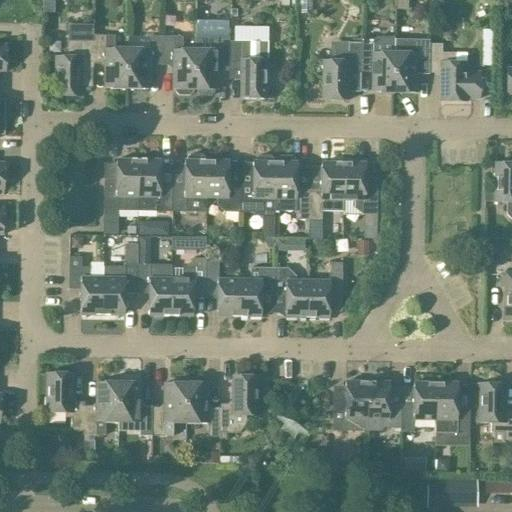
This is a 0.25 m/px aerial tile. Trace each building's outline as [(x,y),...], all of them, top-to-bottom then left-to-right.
[(94,39),(93,25),(67,26),(68,41),(94,39)] [(483,28),(482,62),(491,62),(492,29),(483,28)] [(105,89),(127,90),(128,50),(114,49),(114,36),(94,36),(94,41),(94,65),(105,65),(105,89)] [(161,66),(162,37),(150,37),(149,50),(128,50),(127,90),(149,90),(149,66),(161,66)] [(182,37),(162,37),(161,66),(173,66),(173,90),(175,90),(175,93),(179,97),(190,97),(193,93),(193,91),(195,91),(195,51),(182,50),(182,37)] [(195,51),(195,91),(196,91),(196,93),(200,97),(211,97),(214,94),(214,91),(217,91),(217,74),(217,67),(229,67),(230,42),(230,38),(217,38),(196,37),(195,51)] [(373,69),(373,76),(372,93),(394,93),(395,40),(392,38),(377,38),(374,40),(361,40),(361,44),(361,69),(373,69)] [(395,40),(394,93),(416,94),(417,73),(428,73),(428,70),(429,44),(429,45),(429,40),(395,40)] [(94,65),(94,41),(68,41),(67,57),(55,57),(55,97),(81,97),(82,69),(94,69),(94,65)] [(230,42),(229,67),(229,71),(241,71),(240,99),(267,100),(268,42),(230,42)] [(361,69),(361,44),(348,43),(348,52),(349,52),(349,73),(361,73),(361,69)] [(429,44),(428,70),(428,73),(440,74),(440,102),(466,103),(467,99),(481,99),(481,73),(467,73),(467,63),(455,63),(455,54),(442,53),(442,45),(429,44)] [(349,52),(348,52),(335,52),(335,61),(323,61),(322,100),(349,101),(349,73),(349,52)] [(187,158),(187,161),(185,161),(184,168),(184,187),(172,186),(172,212),(184,213),(206,213),(206,199),(207,161),(205,161),(205,158),(202,156),(190,155),(187,158)] [(274,200),(275,162),(273,162),(273,159),(269,158),(259,158),(255,159),(255,162),(253,162),(253,167),(252,186),(241,186),(240,212),(255,212),(255,215),(262,215),(274,215),(274,210),(274,200)] [(275,162),(274,200),(274,210),(296,210),(296,221),(308,221),(309,191),(297,191),(297,163),(295,163),(295,160),(291,158),(281,158),(277,159),(277,163),(275,162)] [(118,212),(138,212),(138,160),(116,160),(116,186),(104,186),(104,218),(118,218),(118,212)] [(161,161),(138,160),(138,212),(172,212),(172,186),(160,186),(161,161)] [(229,162),(207,161),(206,199),(216,199),(216,205),(224,212),(240,212),(241,186),(229,186),(229,162)] [(343,211),(343,201),(343,163),(321,163),(321,191),(309,191),(308,221),(322,221),(322,211),(343,211)] [(366,164),(343,163),(343,201),(355,201),(355,210),(363,216),(377,216),(377,188),(365,188),(366,164)] [(511,163),(495,164),(494,203),(508,203),(507,215),(511,220),(511,163)] [(90,268),(80,268),(81,257),(69,257),(68,290),(80,290),(80,316),(102,316),(103,278),(90,278),(90,268)] [(205,291),(206,260),(193,260),(193,269),(183,269),(182,279),(171,279),(171,317),(193,317),(193,291),(205,291)] [(218,260),(206,260),(205,291),(217,291),(217,317),(239,318),(239,280),(218,280),(218,260)] [(330,282),(308,281),(307,319),(329,319),(330,292),(342,293),(343,263),(330,263),(330,282)] [(137,264),(137,294),(149,295),(148,316),(171,317),(171,279),(171,265),(137,264)] [(250,280),(239,280),(239,318),(261,318),(261,298),(273,298),(274,269),(250,268),(250,280)] [(274,269),(273,298),(285,298),(285,318),(307,319),(308,281),(297,281),(297,277),(286,269),(274,269)] [(511,273),(501,273),(501,288),(504,288),(503,322),(511,321),(511,273)] [(125,278),(114,278),(103,278),(102,316),(124,316),(125,294),(125,278)] [(77,402),(73,396),(73,374),(47,374),(47,376),(39,376),(38,395),(46,395),(46,413),(66,413),(65,417),(72,417),(71,431),(84,431),(85,407),(84,407),(84,402),(77,402)] [(220,408),(220,434),(220,436),(220,437),(220,439),(225,439),(225,433),(239,433),(246,423),(246,416),(258,416),(259,377),(232,377),(232,405),(220,404),(220,408)] [(366,432),(367,383),(345,382),(345,407),(333,406),(332,432),(366,432)] [(105,423),(118,423),(119,383),(96,383),(96,407),(85,407),(84,431),(84,434),(105,435),(105,423)] [(141,383),(119,383),(118,423),(140,423),(140,436),(152,436),(152,407),(145,407),(141,402),(141,383)] [(389,383),(367,383),(366,432),(380,432),(383,429),(401,429),(401,407),(389,407),(389,383)] [(401,407),(401,429),(401,433),(413,434),(413,421),(435,421),(435,384),(413,383),(413,407),(401,407)] [(164,408),(152,407),(152,436),(173,436),(173,424),(186,424),(186,384),(164,384),(164,408)] [(208,384),(186,384),(186,424),(208,424),(208,436),(220,436),(220,434),(220,408),(213,408),(208,403),(208,384)] [(469,440),(469,412),(457,411),(458,390),(458,384),(435,384),(435,421),(435,433),(453,433),(457,433),(456,439),(469,440)] [(511,412),(510,413),(505,407),(506,385),(479,384),(479,423),(491,424),(491,433),(495,433),(495,443),(504,443),(505,441),(511,441),(511,412)] [(477,508),(476,481),(427,481),(428,508),(477,508)] [(511,482),(487,482),(487,492),(511,492),(511,482)]
